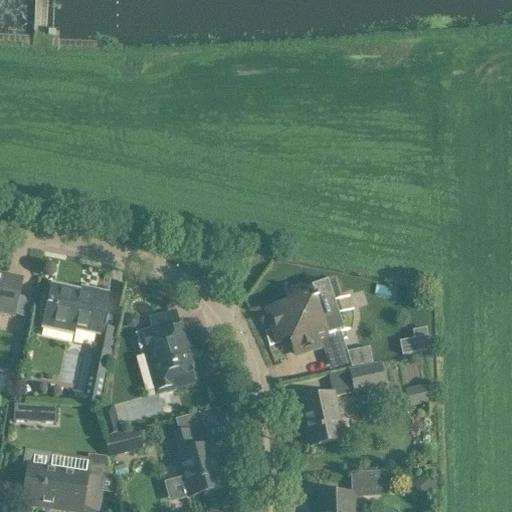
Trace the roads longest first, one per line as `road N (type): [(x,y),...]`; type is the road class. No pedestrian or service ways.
road 1 (residential): [(266,511),(261,406),(231,326),(208,295)]
road 2 (residential): [(0,227),(138,255),(208,295)]
